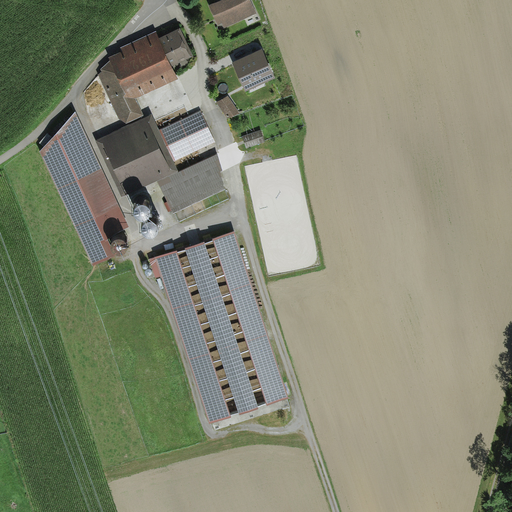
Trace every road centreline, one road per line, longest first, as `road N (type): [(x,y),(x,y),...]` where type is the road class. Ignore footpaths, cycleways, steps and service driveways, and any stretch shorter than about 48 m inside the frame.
road 1 (track): [(239,206),(334,511)]
road 2 (residential): [(153,0),(43,126),(0,159)]
